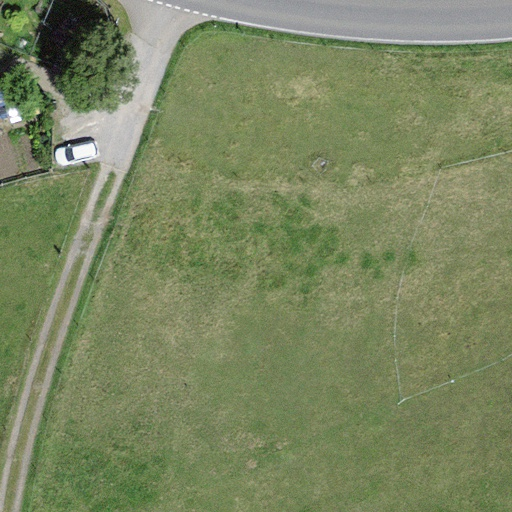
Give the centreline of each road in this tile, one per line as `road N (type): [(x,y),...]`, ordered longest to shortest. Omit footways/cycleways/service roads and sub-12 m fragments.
road 1 (track): [(172,0),(72,278),(11,511)]
road 2 (unclassified): [(260,0),(357,13),(511,12)]
